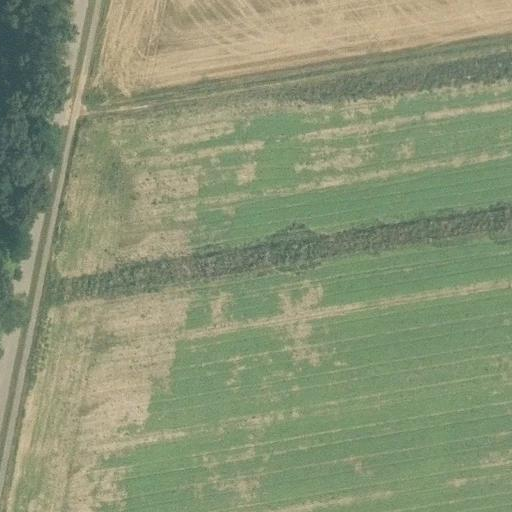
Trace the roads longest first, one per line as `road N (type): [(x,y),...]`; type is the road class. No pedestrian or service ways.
road 1 (track): [(54,110),(82,113),(511,44)]
road 2 (unclassified): [(0,380),(74,0)]
